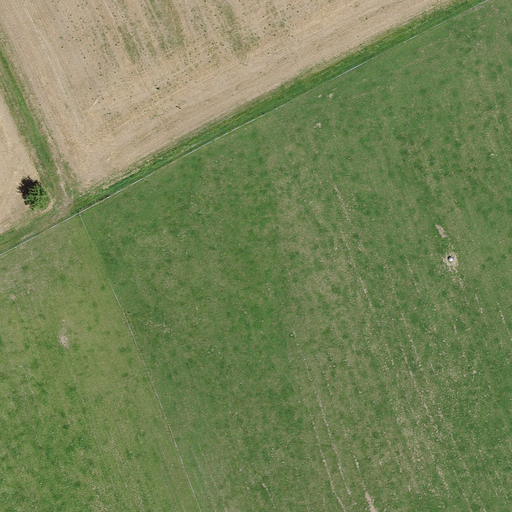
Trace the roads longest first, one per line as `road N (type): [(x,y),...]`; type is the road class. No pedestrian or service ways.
road 1 (track): [(467,0),(78,203)]
road 2 (track): [(0,252),(78,203),(0,34)]
